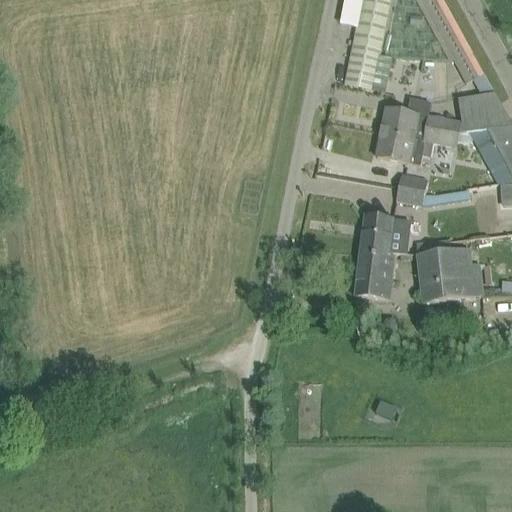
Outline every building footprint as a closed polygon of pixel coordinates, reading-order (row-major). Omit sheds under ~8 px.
[(363,0),(345,88),(373,94),(386,97),(393,60),(380,58),(392,0),(363,0)] [(415,0),(451,65),(454,63),(467,86),(477,81),(486,98),(459,102),(464,135),(487,133),(493,132),(511,129),(511,125),(509,120),(502,108),(496,96),(443,0),(415,0)] [(412,18),(411,27),(422,28),(423,19),(412,18)] [(387,112),(382,136),(426,144),(436,146),(457,150),(462,127),(428,120),(431,107),(411,102),(408,116),(387,112)] [(511,129),(493,132),(487,133),(511,178),(511,129)] [(382,136),(377,160),(421,169),(423,159),(432,161),(436,146),(426,144),(382,136)] [(402,178),(400,191),(426,195),(426,196),(429,197),(448,194),(447,183),(429,182),(423,181),(424,174),(406,171),(405,178),(402,178)] [(400,191),(397,203),(423,208),(423,209),(502,198),(501,188),(449,196),(448,194),(429,197),(426,196),(426,195),(400,191)] [(366,218),(361,257),(389,260),(390,256),(406,258),(410,223),(366,218)] [(452,241),(416,245),(418,258),(453,254),(452,244),(452,241)] [(453,254),(418,258),(423,307),(483,300),(480,269),(474,269),(472,252),(453,254)] [(361,257),(356,299),(384,302),(389,260),(361,257)] [(511,286),(503,286),(501,296),(511,296),(511,286)] [(381,406),(377,416),(393,423),(397,412),(381,406)]
